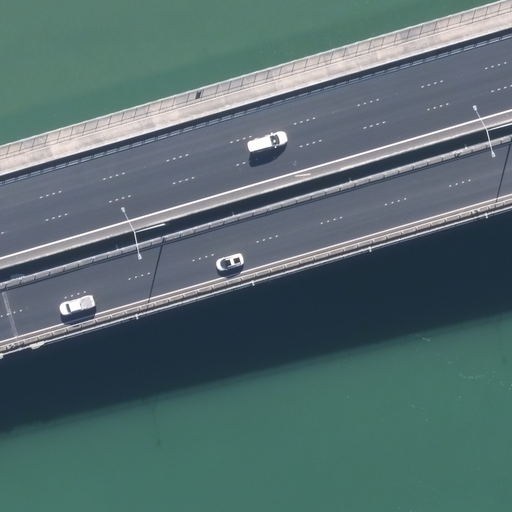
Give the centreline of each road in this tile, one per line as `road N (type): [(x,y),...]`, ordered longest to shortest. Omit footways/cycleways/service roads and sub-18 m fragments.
road 1 (motorway): [(0,235),(511,88)]
road 2 (motorway): [(511,169),(0,316)]
